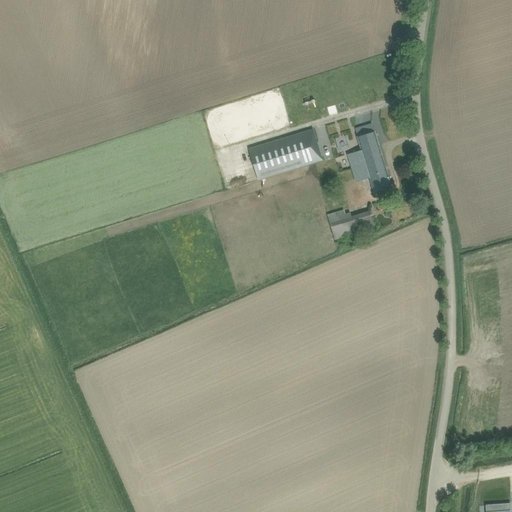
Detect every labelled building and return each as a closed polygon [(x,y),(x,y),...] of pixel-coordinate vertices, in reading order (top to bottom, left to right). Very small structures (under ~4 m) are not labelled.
[(347,154),(352,169),(383,160),(375,131),(374,132),(372,124),(355,129),(361,150),(347,154)] [(312,129),(248,149),(258,181),(322,161),(312,129)] [(383,160),(352,169),(356,182),(370,178),(374,192),(392,187),(383,160)] [(369,212),(360,215),(330,224),(335,240),(374,228),(369,212)] [(509,502),(489,503),(489,510),(485,510),(485,511),(508,511),(508,509),(509,509),(509,502)]
